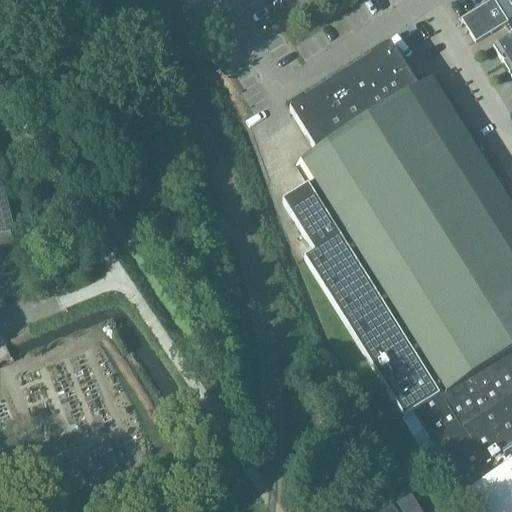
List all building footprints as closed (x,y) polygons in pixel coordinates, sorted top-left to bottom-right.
[(493,1),(484,7),(461,21),(475,44),(506,25),(511,34),(511,0),(496,0),(493,2),(493,1)] [(511,36),(492,49),(511,79),(511,36)] [(391,48),(289,112),(315,154),(417,90),(391,48)] [(511,511),(511,189),(482,141),(478,143),(437,78),(417,90),(315,154),(295,166),(308,188),(282,205),(313,255),(303,262),(403,421),(412,416),(462,496),(469,492),(481,511),(511,511)] [(0,262),(16,258),(10,235),(14,234),(4,192),(0,192),(0,262)] [(192,472),(170,480),(176,497),(199,488),(192,472)] [(398,504),(402,511),(420,511),(411,496),(398,504)] [(72,511),(71,509),(72,508),(72,507),(70,508),(68,501),(69,500),(68,499),(67,499),(66,498),(65,499),(65,500),(51,506),(50,504),(49,505),(50,506),(48,507),(49,508),(50,508),(52,511),(72,511)]
